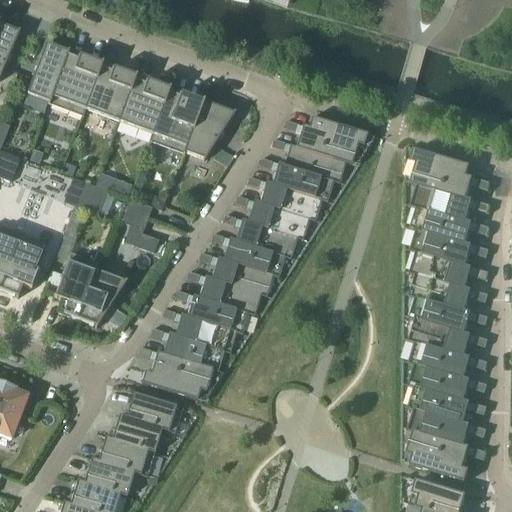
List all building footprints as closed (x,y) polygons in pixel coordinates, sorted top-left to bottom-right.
[(0,76),(6,64),(9,65),(9,64),(6,63),(19,34),(17,33),(15,37),(0,30),(0,76)] [(46,107),(47,107),(67,53),(65,57),(44,49),(34,75),(31,74),(34,75),(26,97),(47,105),(46,107)] [(80,119),(81,120),(101,66),(100,65),(99,70),(67,58),(68,53),(67,53),(47,107),(48,107),(80,119)] [(117,124),(118,125),(135,78),(134,78),(132,82),(100,70),(102,66),(101,66),(81,120),(82,120),(85,112),(117,124)] [(148,144),(149,145),(169,91),(168,90),(166,95),(134,83),(136,78),(135,78),(118,125),(119,125),(151,137),(148,144)] [(182,157),(202,103),(200,107),(168,96),(169,91),(149,145),(150,145),(182,157)] [(202,103),(182,157),(183,158),(184,155),(202,162),(201,163),(203,164),(218,141),(220,142),(221,142),(218,140),(234,115),(233,114),(230,119),(202,108),(203,104),(202,103)] [(289,148),(289,149),(350,167),(356,147),(362,149),(366,137),(310,120),(307,131),(301,129),(295,149),(289,148)] [(0,150),(9,128),(0,124),(0,150)] [(295,127),(285,124),(282,132),(293,135),(295,127)] [(270,150),(281,154),(283,146),(272,143),(270,150)] [(277,167),(277,168),(338,186),(344,166),(350,168),(350,167),(289,149),(283,168),(277,167)] [(219,152),(212,162),(226,171),(232,160),(219,152)] [(416,166),(411,185),(472,204),(472,202),(466,201),(472,180),(466,178),(470,168),(414,152),(410,164),(416,166)] [(32,154),(29,163),(39,166),(42,157),(32,154)] [(8,156),(0,175),(0,181),(10,185),(19,161),(8,156)] [(258,169),(269,173),(271,165),(260,161),(258,169)] [(265,185),(265,187),(326,205),(332,185),(338,187),(338,186),(277,168),(271,187),(265,185)] [(106,192),(110,182),(100,178),(96,189),(106,192)] [(246,188),(257,191),(259,183),(248,180),(246,188)] [(63,205),(74,210),(83,185),(72,181),(63,205)] [(476,190),(487,193),(489,185),(478,182),(476,190)] [(83,185),(74,210),(97,218),(106,194),(83,185)] [(416,188),(410,208),(472,226),(472,225),(466,223),(472,204),(411,185),(410,186),(416,188)] [(253,204),(253,205),(314,224),(320,204),(326,206),(326,205),(265,187),(259,206),(253,204)] [(236,199),(234,207),(244,210),(247,202),(236,199)] [(127,201),(123,213),(147,222),(151,210),(127,201)] [(151,204),(149,209),(160,214),(164,203),(158,201),(151,204)] [(476,212),(486,215),(489,207),(478,204),(476,212)] [(241,223),(240,224),(302,243),(308,223),(313,225),(314,224),(253,205),(247,225),(241,223)] [(416,210),(410,230),(471,248),(472,247),(466,246),(472,226),(410,208),(410,209),(416,210)] [(147,222),(123,213),(118,225),(143,234),(147,222)] [(222,226),(232,229),(235,221),(224,218),(222,226)] [(229,242),(228,243),(290,262),(295,242),(301,244),(302,243),(240,224),(235,244),(229,242)] [(475,235),(486,238),(488,230),(478,227),(475,235)] [(0,287),(20,237),(0,228),(0,287)] [(416,233),(410,253),(471,271),(471,270),(465,268),(471,248),(410,230),(410,231),(416,233)] [(20,237),(0,287),(0,293),(16,299),(15,301),(17,301),(22,288),(30,292),(31,291),(30,290),(36,274),(37,275),(37,273),(48,246),(46,245),(46,247),(20,237)] [(143,237),(138,250),(154,256),(159,243),(143,237)] [(223,240),(212,237),(209,245),(220,248),(223,240)] [(217,261),(216,262),(277,281),(283,261),(289,263),(290,262),(228,243),(222,263),(217,261)] [(157,248),(153,259),(164,263),(168,252),(157,248)] [(475,257),(486,260),(488,252),(477,249),(475,257)] [(415,255),(409,275),(471,293),(471,292),(465,290),(471,271),(410,253),(409,254),(415,255)] [(57,315),(76,322),(97,266),(69,256),(60,282),(59,282),(59,283),(60,283),(54,299),(53,299),(53,300),(61,303),(57,315)] [(197,264),(208,267),(210,259),(200,256),(197,264)] [(204,280),(204,281),(265,300),(271,280),(277,282),(277,281),(216,262),(210,282),(204,280)] [(97,266),(76,322),(94,329),(94,330),(95,331),(126,284),(124,283),(124,284),(95,274),(98,266),(97,266)] [(477,272),(475,280),(486,283),(488,275),(477,272)] [(185,283),(196,286),(198,278),(188,275),(185,283)] [(415,278),(409,297),(470,316),(471,315),(465,313),(471,293),(409,275),(409,276),(415,278)] [(192,299),(192,300),(253,319),(259,299),(265,301),(265,300),(204,281),(198,301),(192,299)] [(173,302),(184,305),(186,297),(175,294),(173,302)] [(488,297),(477,294),(474,302),(485,305),(488,297)] [(415,300),(409,320),(470,338),(470,337),(465,335),(470,316),(409,297),(409,299),(415,300)] [(180,318),(180,319),(241,337),(247,318),(253,320),(253,319),(192,300),(186,320),(180,318)] [(161,320),(172,324),(174,316),(163,313),(161,320)] [(487,320),(477,317),(474,324),(485,328),(487,320)] [(168,337),(168,338),(229,356),(235,337),(241,338),(241,337),(180,319),(174,338),(168,337)] [(414,323),(409,342),(470,361),(470,360),(464,358),(470,338),(409,320),(409,321),(414,323)] [(149,339),(160,343),(162,335),(151,332),(149,339)] [(156,356),(156,357),(217,375),(223,356),(229,357),(229,356),(168,338),(162,357),(156,356)] [(476,339),(474,347),(485,350),(487,342),(476,339)] [(414,345),(408,365),(470,383),(470,382),(464,380),(470,361),(409,342),(408,343),(414,345)] [(150,354),(139,350),(137,358),(147,361),(150,354)] [(217,375),(156,357),(150,376),(144,375),(140,387),(196,403),(199,393),(204,395),(211,374),(217,376),(217,375)] [(474,369),(484,372),(487,365),(476,361),(474,369)] [(414,367),(408,387),(469,406),(470,405),(464,403),(470,383),(408,365),(408,366),(414,367)] [(476,384),(473,392),(484,395),(487,387),(476,384)] [(414,390),(408,410),(469,428),(469,427),(463,425),(469,406),(408,387),(408,388),(414,390)] [(4,388),(0,399),(0,437),(11,442),(27,398),(14,392),(4,388)] [(118,418),(118,420),(174,436),(182,412),(132,397),(125,420),(118,418)] [(473,414),(484,417),(486,410),(475,406),(473,414)] [(413,413),(407,432),(469,451),(469,450),(463,448),(469,428),(408,410),(407,411),(413,413)] [(104,440),(104,441),(153,456),(160,433),(174,437),(174,436),(118,420),(111,442),(104,440)] [(475,429),(473,437),(484,440),(486,432),(475,429)] [(469,451),(407,432),(407,433),(413,435),(407,456),(413,457),(410,468),(465,484),(469,472),(463,470),(469,451)] [(90,462),(90,463),(146,480),(153,456),(104,441),(97,464),(90,462)] [(486,455),(475,451),(473,459),(483,462),(486,455)] [(76,484),(76,485),(126,499),(132,477),(146,481),(146,480),(90,463),(83,486),(76,484)] [(416,482),(409,507),(425,511),(461,511),(466,497),(416,482)] [(62,505),(62,506),(80,511),(114,511),(118,498),(125,500),(126,499),(76,485),(69,507),(62,505)]
